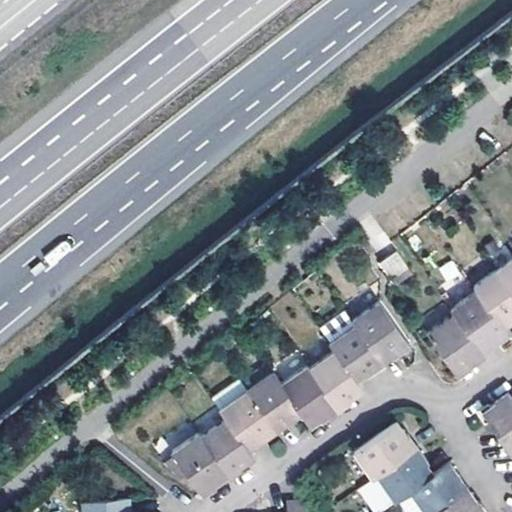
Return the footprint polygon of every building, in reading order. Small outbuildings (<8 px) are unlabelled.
[(390,275),(407,263),(396,248),(380,260),(390,275)] [(431,254),(423,260),(430,271),(437,267),(433,261),(435,259),(431,254)] [(511,257),(497,267),(511,288),(511,257)] [(452,260),(439,268),(449,284),(461,276),(452,260)] [(411,270),(407,263),(390,275),(394,282),(411,270)] [(477,288),(504,326),(511,319),(511,288),(497,267),(474,283),(477,288)] [(451,306),(454,311),(480,349),(503,334),(507,331),(504,326),(477,288),(451,306)] [(379,299),(352,317),(382,360),(404,346),(409,342),(379,299)] [(335,348),(357,379),(366,372),(367,374),(379,366),(384,363),(382,360),(352,317),(346,309),(320,327),(335,348)] [(454,311),(428,330),(457,373),(479,357),(484,354),(480,349),(454,311)] [(309,366),(337,406),(358,391),(363,387),(357,379),(335,348),(309,366)] [(306,362),(279,381),(300,410),(310,425),(331,410),(337,406),(309,366),(306,362)] [(247,390),(274,428),(295,414),(300,410),(279,381),(273,372),(247,390)] [(227,417),(247,446),(268,432),(274,428),(247,390),(220,409),(227,417)] [(482,410),(511,454),(511,453),(511,397),(511,396),(508,392),(486,407),(482,410)] [(201,435),(228,475),(249,460),(254,456),(247,446),(227,417),(201,435)] [(397,419),(354,448),(372,477),(376,474),(417,444),(409,432),(407,433),(400,423),(397,419)] [(201,435),(198,432),(172,450),(204,494),(215,486),(214,484),(223,478),(228,475),(201,435)] [(376,474),(394,500),(399,496),(433,472),(427,462),(428,460),(421,449),(417,444),(376,474)] [(429,511),(467,486),(452,464),(449,461),(433,472),(399,496),(410,511),(429,511)] [(373,511),(376,511),(394,500),(376,474),(372,477),(356,488),(373,511)] [(471,491),(467,486),(429,511),(484,511),(485,511),(471,491)] [(130,511),(129,498),(83,502),(83,511),(130,511)] [(286,511),(304,511),(304,499),(286,501),(286,511)]
